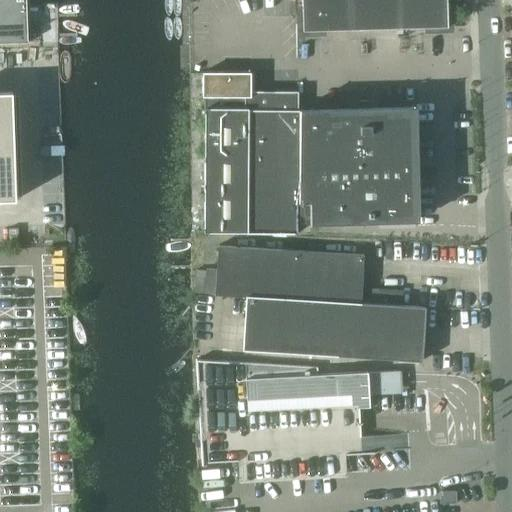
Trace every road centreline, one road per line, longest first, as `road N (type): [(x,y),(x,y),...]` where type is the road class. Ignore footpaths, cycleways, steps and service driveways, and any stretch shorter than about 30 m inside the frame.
road 1 (tertiary): [(508,511),(487,0)]
road 2 (unknown): [(424,453),(415,426),(241,428)]
road 3 (unknown): [(500,277),(373,269)]
